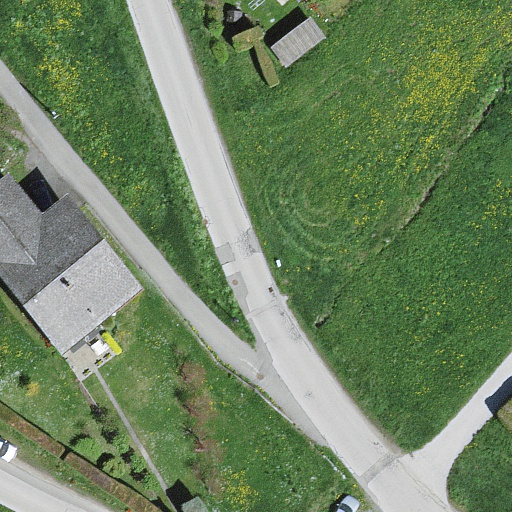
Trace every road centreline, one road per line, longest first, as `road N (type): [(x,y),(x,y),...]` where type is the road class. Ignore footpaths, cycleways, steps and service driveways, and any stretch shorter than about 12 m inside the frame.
road 1 (residential): [(321,400),(290,401),(198,325),(0,88)]
road 2 (unclassified): [(321,400),(248,272),(148,0)]
road 3 (unclassified): [(413,511),(321,400)]
